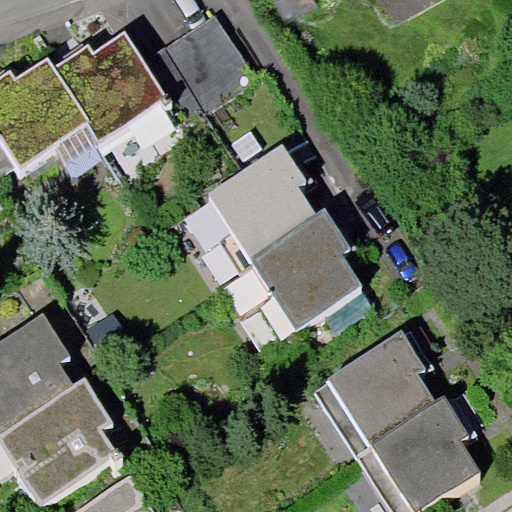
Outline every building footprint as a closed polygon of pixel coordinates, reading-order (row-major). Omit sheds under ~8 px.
[(273,0),(286,22),(316,5),(312,0),(273,0)] [(180,138),(255,89),(214,25),(138,74),(165,116),(180,138)] [(165,116),(138,74),(123,51),(93,70),(88,62),(51,85),(88,141),(99,158),(165,116)] [(10,88),(0,94),(0,184),(14,176),(20,185),(88,141),(51,85),(46,77),(15,97),(10,88)] [(318,235),(298,204),(306,199),(282,162),(210,209),(254,277),(318,235)] [(362,303),(342,272),(350,267),(326,230),(318,235),(254,277),(298,345),(362,303)] [(65,372),(37,331),(0,355),(0,449),(69,404),(53,380),(65,372)] [(438,421),(418,390),(426,385),(402,348),(329,395),(373,463),(438,421)] [(109,483),(117,478),(96,446),(108,439),(80,397),(69,404),(0,449),(0,466),(29,511),(48,511),(105,475),(109,483)] [(446,511),(482,489),(462,458),(470,453),(446,416),(438,421),(373,463),(404,511),(446,511)] [(84,511),(140,511),(141,511),(124,487),(84,511)]
